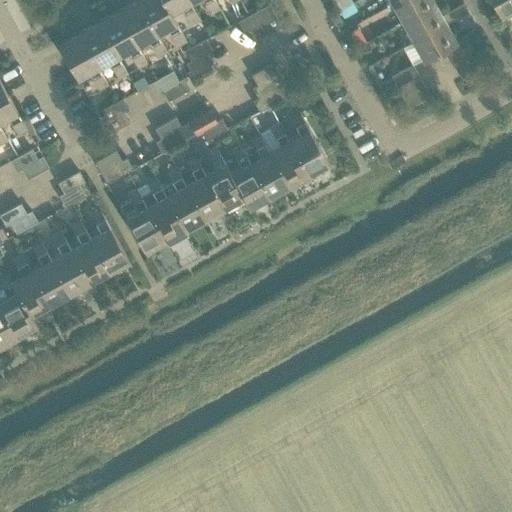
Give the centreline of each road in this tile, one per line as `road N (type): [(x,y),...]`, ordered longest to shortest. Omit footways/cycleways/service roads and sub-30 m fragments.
road 1 (residential): [(318,19),(395,152),(511,91)]
road 2 (residential): [(80,157),(318,19)]
road 3 (residential): [(80,157),(0,19)]
